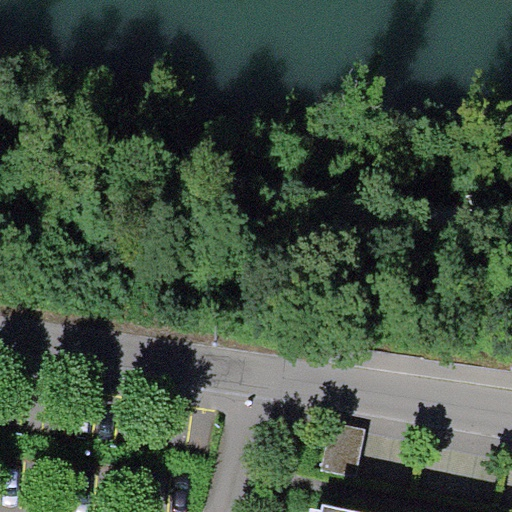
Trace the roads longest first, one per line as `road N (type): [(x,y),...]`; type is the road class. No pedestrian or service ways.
road 1 (residential): [(511,417),(0,335)]
road 2 (track): [(511,207),(0,160)]
